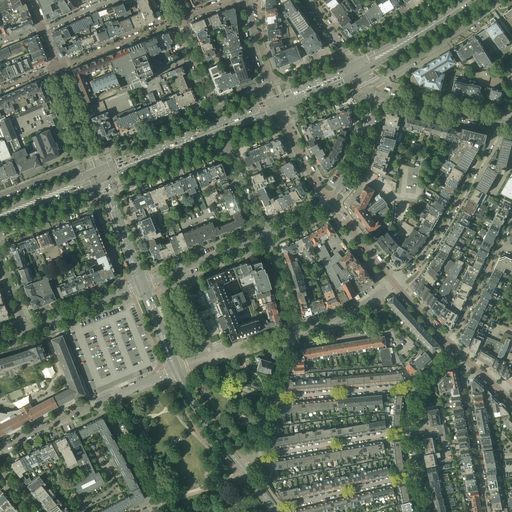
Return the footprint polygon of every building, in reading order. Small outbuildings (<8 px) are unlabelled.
[(2,0),(0,3),(0,17),(25,3),(24,3),(24,1),(23,0),(11,0),(5,3),(2,0)] [(39,0),(38,1),(41,9),(54,0),(55,0),(57,2),(59,0),(39,0)] [(42,12),(46,22),(53,18),(51,12),(60,8),(57,2),(55,0),(54,0),(41,9),(42,12)] [(64,14),(71,10),(63,0),(59,0),(57,2),(60,8),(63,12),(64,14)] [(63,0),(71,10),(78,7),(73,0),(63,0)] [(136,0),(140,11),(141,13),(142,12),(151,9),(147,0),(136,0)] [(266,0),(266,10),(274,8),(274,5),(276,5),(276,4),(279,3),(278,0),(266,0)] [(281,4),(279,5),(280,7),(282,12),(285,10),(288,9),(296,3),(295,3),(293,0),(286,0),(283,2),(285,5),(283,7),(281,4)] [(332,0),(327,4),(328,6),(328,7),(328,8),(328,9),(329,9),(329,10),(330,10),(331,10),(339,4),(337,1),(338,0),(332,0)] [(351,0),(344,0),(339,4),(331,10),(330,12),(337,21),(338,20),(339,21),(351,12),(354,9),(356,12),(362,7),(363,8),(365,7),(361,0),(354,0),(353,2),(351,0)] [(389,13),(391,12),(392,12),(393,12),(394,11),(394,10),(395,9),(390,0),(388,0),(388,1),(387,0),(379,0),(376,2),(385,16),(386,17),(388,15),(389,14),(389,13)] [(390,0),(395,9),(396,9),(397,10),(400,8),(399,7),(402,5),(399,0),(390,0)] [(131,1),(123,3),(125,9),(129,8),(133,6),(131,1)] [(384,17),(384,16),(385,16),(376,2),(372,5),(373,6),(369,9),(368,7),(364,10),(372,23),(380,18),(380,19),(381,19),(382,19),(383,19),(384,18),(384,17)] [(0,26),(16,17),(28,11),(28,9),(27,9),(27,7),(25,3),(0,17),(0,26)] [(116,5),(112,7),(114,12),(116,15),(117,18),(117,19),(126,16),(127,17),(122,19),(122,20),(118,22),(123,32),(133,28),(126,12),(125,9),(123,3),(119,5),(116,5)] [(285,10),(282,12),(286,18),(289,16),(295,12),(300,9),(296,3),(288,9),(290,12),(287,14),(285,10)] [(112,7),(105,9),(109,19),(110,20),(116,35),(123,32),(118,22),(117,19),(117,18),(116,15),(114,12),(112,7)] [(511,7),(506,13),(506,12),(504,14),(503,15),(511,26),(511,7)] [(51,12),(53,18),(64,14),(63,12),(60,8),(51,12)] [(129,8),(125,9),(126,12),(133,28),(146,24),(141,13),(140,11),(137,12),(138,13),(130,17),(129,14),(131,14),(130,12),(129,8)] [(225,16),(223,17),(224,20),(225,20),(227,26),(231,25),(236,23),(236,21),(237,21),(237,20),(237,19),(237,18),(236,18),(236,17),(235,17),(235,12),(235,9),(233,8),(224,11),(224,12),(225,16)] [(266,10),(267,17),(278,15),(279,15),(277,8),(274,8),(266,10)] [(105,9),(98,11),(101,18),(103,23),(106,22),(109,20),(108,19),(109,19),(105,9)] [(142,12),(141,13),(146,24),(153,21),(153,20),(154,20),(154,19),(154,18),(154,17),(151,9),(142,12)] [(289,16),(286,18),(287,19),(291,26),(297,36),(301,33),(311,25),(302,12),(300,10),(300,9),(295,12),(289,16)] [(2,30),(6,28),(29,18),(31,17),(29,13),(28,12),(29,12),(28,11),(16,17),(0,26),(2,30)] [(98,11),(89,15),(93,23),(94,26),(95,28),(96,31),(100,41),(109,38),(105,29),(104,25),(103,23),(101,18),(98,11)] [(224,11),(215,14),(220,27),(220,28),(224,27),(227,26),(225,20),(224,20),(223,17),(225,16),(224,12),(224,11)] [(340,23),(343,27),(351,21),(354,18),(352,16),(353,15),(351,12),(339,21),(340,23)] [(215,14),(209,17),(212,25),(213,29),(216,28),(217,29),(220,27),(215,14)] [(354,18),(356,22),(360,29),(361,29),(362,29),(363,29),(363,28),(364,28),(367,26),(367,27),(369,27),(371,26),(372,24),(366,14),(361,17),(362,18),(356,21),(355,18),(354,18)] [(83,18),(66,26),(70,35),(76,32),(77,35),(79,38),(79,39),(83,48),(86,46),(86,47),(90,45),(94,43),(94,44),(94,43),(91,35),(89,30),(95,28),(94,26),(93,23),(89,15),(86,17),(83,18)] [(267,17),(266,18),(266,20),(267,21),(267,24),(277,22),(279,22),(280,22),(281,21),(282,20),(281,18),(280,18),(279,18),(278,15),(267,17)] [(195,32),(208,27),(212,25),(209,17),(192,23),(193,25),(191,26),(193,30),(195,30),(195,32)] [(9,35),(33,25),(31,19),(30,19),(29,18),(6,28),(9,35)] [(106,22),(103,23),(104,25),(105,29),(109,38),(116,35),(110,20),(109,19),(108,19),(109,20),(106,22)] [(277,22),(267,24),(268,30),(281,28),(291,26),(287,19),(282,22),(282,25),(280,25),(279,22),(277,22)] [(496,20),(495,21),(494,19),(493,19),(490,21),(490,22),(491,23),(492,24),(485,28),(486,29),(476,35),(461,45),(458,47),(456,47),(455,50),(457,50),(458,53),(454,55),(456,57),(455,58),(459,65),(457,66),(459,68),(469,69),(469,66),(460,65),(467,60),(465,57),(472,53),(480,66),(484,63),(487,66),(493,62),(480,41),(490,35),(499,49),(510,41),(496,20)] [(353,24),(351,21),(343,27),(350,36),(352,36),(354,35),(354,33),(360,29),(356,22),(353,24)] [(226,31),(222,33),(223,36),(224,35),(236,30),(236,27),(237,27),(238,26),(238,25),(237,24),(237,23),(236,23),(231,25),(227,26),(224,27),(226,31)] [(301,33),(297,36),(299,39),(300,42),(302,41),(305,39),(315,31),(311,25),(301,33)] [(60,34),(52,37),(56,47),(61,44),(64,43),(67,42),(72,40),(71,37),(70,35),(66,26),(65,26),(62,28),(61,28),(63,33),(65,37),(62,38),(60,34)] [(268,31),(267,32),(268,34),(269,38),(268,39),(269,40),(270,41),(282,39),(297,36),(291,26),(281,28),(268,30),(268,31)] [(208,27),(195,32),(195,33),(196,34),(195,34),(195,35),(195,36),(196,38),(197,39),(198,39),(209,34),(210,34),(208,30),(208,31),(207,29),(209,28),(208,27)] [(51,34),(51,35),(52,36),(52,37),(60,34),(63,33),(61,28),(53,32),(52,32),(52,33),(51,33),(51,34)] [(95,28),(89,30),(91,35),(94,43),(100,41),(96,31),(95,28)] [(236,30),(224,35),(225,39),(224,39),(225,42),(238,37),(237,35),(238,35),(238,33),(239,33),(238,31),(236,30)] [(305,39),(302,41),(304,46),(303,46),(307,53),(309,53),(309,54),(311,55),(314,53),(315,52),(315,51),(321,48),(322,49),(324,48),(324,46),(326,46),(323,41),(322,41),(318,35),(317,36),(315,31),(305,39)] [(161,34),(168,51),(169,51),(168,49),(174,47),(172,42),(168,32),(161,34)] [(37,34),(23,40),(25,44),(26,44),(39,39),(38,35),(37,34)] [(155,37),(162,54),(163,56),(164,58),(168,56),(170,55),(168,51),(161,34),(155,37)] [(200,45),(212,40),(211,37),(210,37),(209,34),(198,39),(199,40),(198,41),(198,42),(197,42),(199,45),(200,45)] [(77,35),(71,37),(72,40),(74,43),(77,50),(82,48),(83,48),(79,39),(79,38),(77,35)] [(274,42),(270,43),(272,49),(271,49),(272,55),(273,55),(277,64),(277,66),(280,67),(281,66),(290,62),(290,63),(295,61),(298,60),(297,60),(302,58),(297,45),(290,48),(289,45),(284,47),(283,41),(284,41),(284,42),(289,41),(289,42),(299,39),(297,36),(282,39),(282,40),(278,41),(277,41),(275,41),(274,42)] [(142,41),(148,56),(156,53),(159,58),(163,56),(162,54),(155,37),(142,41)] [(226,49),(239,44),(239,42),(240,40),(239,38),(238,37),(225,42),(228,48),(226,48),(226,49)] [(26,44),(25,44),(26,49),(27,50),(29,49),(30,49),(41,44),(39,39),(26,44)] [(67,42),(64,43),(65,46),(66,47),(68,54),(76,51),(76,50),(77,50),(74,43),(72,40),(67,42)] [(202,52),(203,52),(214,47),(215,47),(214,43),(213,44),(212,40),(200,45),(201,47),(200,47),(200,48),(201,51),(202,52)] [(115,52),(107,55),(117,78),(125,75),(128,84),(116,89),(118,95),(148,83),(147,80),(155,77),(148,56),(142,41),(127,48),(127,47),(115,52)] [(15,44),(8,47),(11,56),(11,57),(12,59),(16,58),(20,56),(24,55),(23,52),(19,42),(15,44)] [(31,52),(28,53),(29,55),(29,56),(32,55),(43,50),(41,44),(30,49),(29,49),(30,51),(30,50),(31,52)] [(61,44),(56,47),(59,55),(62,56),(68,54),(66,47),(65,46),(62,47),(61,44)] [(226,59),(229,58),(240,54),(239,52),(241,51),(241,49),(242,48),(241,46),(239,45),(239,44),(226,49),(226,50),(227,54),(225,55),(226,57),(225,57),(226,59)] [(8,47),(0,50),(0,60),(1,64),(2,64),(4,63),(9,61),(12,59),(11,57),(11,56),(8,47)] [(204,58),(205,58),(211,56),(217,53),(216,50),(215,50),(214,47),(203,52),(204,53),(203,53),(203,54),(203,55),(204,58)] [(32,55),(29,56),(29,58),(31,62),(34,61),(38,59),(45,56),(43,50),(32,55)] [(457,63),(449,51),(429,63),(429,64),(424,67),(423,67),(413,73),(414,74),(413,74),(412,76),(411,77),(411,79),(411,80),(412,81),(413,82),(414,83),(415,84),(417,84),(418,84),(420,83),(420,84),(425,81),(426,82),(425,85),(440,89),(444,73),(440,73),(457,63)] [(166,64),(179,59),(178,57),(179,56),(178,54),(177,54),(177,53),(170,55),(168,56),(170,60),(166,62),(166,64)] [(240,54),(229,58),(234,70),(240,83),(245,81),(246,83),(250,81),(249,80),(250,79),(248,73),(247,73),(241,53),(240,54)] [(20,56),(16,58),(17,60),(22,73),(23,72),(33,68),(31,62),(29,58),(29,56),(29,55),(26,56),(27,59),(22,61),(20,56)] [(101,95),(109,92),(114,90),(112,85),(115,84),(118,82),(117,78),(107,55),(96,60),(72,69),(85,102),(94,99),(94,98),(95,98),(93,94),(92,95),(91,93),(99,90),(101,95)] [(45,56),(38,59),(40,66),(45,63),(45,62),(46,61),(47,60),(46,59),(45,56)] [(12,59),(9,61),(11,65),(16,76),(22,73),(17,60),(16,58),(12,59)] [(34,61),(31,62),(33,68),(40,66),(38,59),(34,61)] [(9,61),(4,63),(6,67),(10,78),(16,76),(11,65),(9,61)] [(1,64),(0,64),(0,68),(5,80),(10,78),(6,67),(3,68),(2,64),(1,64)] [(183,70),(182,66),(165,73),(167,77),(176,74),(176,76),(182,74),(185,73),(184,72),(185,72),(184,69),(183,70)] [(231,87),(225,72),(222,74),(220,69),(218,70),(216,67),(210,69),(212,74),(212,75),(213,78),(214,78),(218,89),(218,90),(218,92),(220,92),(221,92),(221,93),(223,93),(227,92),(228,90),(230,89),(230,87),(231,87)] [(225,71),(225,72),(231,87),(235,85),(237,86),(239,85),(239,84),(240,83),(234,70),(229,72),(229,70),(225,71)] [(189,104),(191,103),(191,104),(192,104),(193,104),(194,104),(194,103),(195,103),(195,102),(194,102),(196,101),(197,98),(196,96),(194,96),(191,88),(188,89),(182,74),(176,76),(174,77),(179,91),(185,105),(185,106),(186,106),(186,107),(187,107),(188,107),(188,106),(189,106),(189,105),(189,104)] [(463,80),(462,80),(459,92),(466,94),(469,84),(465,83),(466,78),(463,78),(463,80)] [(453,90),(459,92),(462,80),(463,80),(460,79),(460,80),(456,79),(455,81),(453,90)] [(39,80),(30,84),(34,93),(35,94),(37,98),(48,94),(43,81),(42,81),(40,80),(39,80)] [(466,94),(474,96),(475,98),(476,98),(478,97),(479,97),(481,97),(482,94),(480,92),(481,86),(475,85),(475,81),(470,80),(469,84),(466,94)] [(30,84),(24,87),(28,97),(31,103),(34,101),(35,101),(37,98),(35,94),(34,93),(30,84)] [(24,87),(17,90),(24,106),(28,104),(31,103),(28,97),(24,87)] [(492,88),(489,98),(495,100),(495,101),(501,103),(504,91),(492,88)] [(17,90),(11,93),(17,109),(20,108),(24,106),(17,90)] [(185,105),(179,91),(171,95),(177,108),(181,107),(182,109),(185,108),(184,106),(185,105)] [(11,93),(4,96),(11,112),(12,115),(19,112),(17,109),(11,93)] [(147,95),(150,102),(145,104),(152,119),(154,120),(156,119),(156,117),(161,115),(156,101),(152,93),(147,95)] [(37,98),(35,101),(37,106),(42,104),(46,102),(50,100),(48,94),(37,98)] [(177,108),(171,95),(165,97),(165,98),(170,111),(171,111),(172,113),(174,112),(175,110),(174,109),(177,108)] [(4,96),(0,97),(0,104),(4,114),(7,113),(11,112),(4,96)] [(170,111),(165,98),(156,101),(161,115),(164,114),(164,115),(170,113),(170,111)] [(140,105),(134,108),(141,123),(142,124),(145,123),(145,121),(152,119),(145,104),(145,102),(143,103),(144,106),(145,106),(145,107),(141,108),(140,105)] [(33,108),(28,110),(30,113),(34,111),(39,109),(43,107),(42,104),(37,106),(33,108)] [(337,114),(337,115),(343,127),(347,125),(348,126),(350,127),(350,126),(351,125),(353,119),(352,118),(351,118),(352,111),(353,110),(352,109),(351,108),(350,109),(350,107),(349,107),(349,106),(344,108),(345,109),(341,111),(340,110),(336,111),(338,114),(337,114)] [(129,128),(130,128),(131,128),(133,128),(134,127),(134,126),(141,123),(134,108),(134,107),(123,112),(129,128)] [(48,120),(47,120),(47,122),(49,121),(49,122),(51,122),(52,125),(57,123),(55,117),(57,116),(55,112),(47,116),(48,120)] [(107,112),(96,116),(91,118),(94,124),(98,134),(100,139),(106,137),(107,139),(110,137),(109,136),(116,133),(114,128),(110,129),(109,126),(111,125),(109,122),(107,121),(105,122),(104,119),(109,117),(107,112)] [(116,115),(112,116),(116,128),(119,127),(120,130),(121,131),(125,130),(126,130),(129,129),(129,128),(123,112),(116,114),(116,115)] [(387,117),(386,122),(397,125),(400,115),(399,115),(399,114),(396,113),(395,114),(388,112),(387,113),(386,112),(385,117),(387,117)] [(412,131),(412,130),(415,119),(412,118),(412,117),(411,117),(411,116),(410,115),(408,114),(407,114),(404,114),(403,125),(405,125),(404,129),(412,131)] [(344,129),(343,127),(337,115),(332,117),(331,116),(328,117),(329,119),(333,130),(334,130),(337,128),(338,130),(340,129),(342,133),(341,134),(347,135),(348,130),(344,129)] [(6,119),(0,121),(0,124),(7,142),(12,153),(23,148),(10,118),(9,118),(6,119)] [(318,120),(319,121),(319,123),(324,133),(329,131),(329,133),(332,132),(331,130),(333,130),(329,119),(327,119),(326,118),(323,119),(322,118),(318,120)] [(418,132),(421,120),(415,119),(412,130),(418,132)] [(427,122),(421,120),(418,132),(424,133),(427,122)] [(400,126),(397,125),(386,122),(385,125),(384,126),(383,128),(384,129),(385,129),(398,132),(398,129),(399,129),(400,126)] [(425,133),(431,135),(431,133),(433,124),(427,122),(424,133),(424,136),(425,136),(425,133)] [(310,127),(316,140),(322,137),(321,136),(325,134),(324,133),(319,123),(314,125),(314,124),(313,124),(312,123),(312,124),(311,124),(310,124),(310,125),(309,126),(310,127)] [(442,126),(433,124),(431,133),(440,136),(442,126)] [(315,140),(316,140),(310,127),(308,128),(306,125),(302,127),(304,130),(303,131),(304,133),(305,133),(306,135),(305,135),(307,140),(309,140),(313,147),(316,145),(315,141),(315,140)] [(442,126),(440,136),(444,136),(443,138),(446,139),(449,127),(442,126)] [(456,129),(449,127),(446,139),(453,140),(456,129)] [(23,148),(12,153),(12,154),(14,159),(18,169),(20,172),(33,167),(34,168),(41,165),(41,164),(59,156),(57,149),(58,148),(58,147),(56,142),(56,143),(56,142),(54,143),(49,129),(32,136),(34,142),(31,143),(34,148),(36,147),(37,148),(30,150),(31,152),(27,154),(24,147),(23,148)] [(402,134),(398,132),(385,129),(384,132),(383,131),(382,135),(383,136),(396,139),(397,139),(401,140),(402,134)] [(448,160),(466,171),(478,149),(482,141),(484,134),(462,129),(462,131),(460,140),(456,139),(455,141),(453,140),(448,160)] [(460,140),(462,131),(456,129),(453,140),(455,141),(456,139),(460,140)] [(346,137),(347,135),(341,134),(341,135),(340,135),(337,143),(334,142),(332,146),(334,148),(340,151),(341,151),(342,151),(343,148),(343,147),(342,146),(344,141),(345,141),(346,141),(347,140),(347,139),(347,138),(347,137),(346,137)] [(280,160),(279,157),(282,156),(283,157),(287,155),(288,154),(282,143),(283,143),(283,142),(284,142),(284,141),(283,140),(282,139),(281,139),(280,139),(280,138),(278,136),(274,138),(274,140),(272,141),(271,142),(277,157),(277,158),(278,161),(280,160)] [(397,139),(396,139),(383,136),(382,138),(381,139),(381,141),(381,142),(381,143),(394,146),(395,146),(396,143),(397,139)] [(496,165),(506,168),(510,153),(511,153),(511,140),(503,138),(502,142),(496,165)] [(0,158),(1,162),(7,177),(10,176),(10,177),(16,175),(15,174),(17,173),(16,170),(18,169),(14,159),(12,154),(12,153),(7,142),(6,142),(5,140),(4,141),(4,140),(2,141),(1,140),(1,139),(0,139),(0,158)] [(315,152),(317,156),(326,152),(324,149),(322,150),(316,140),(315,140),(317,144),(316,145),(313,147),(313,148),(313,150),(314,152),(315,153),(315,152)] [(275,162),(273,159),(277,157),(271,142),(271,143),(270,142),(269,141),(267,142),(267,144),(264,145),(271,163),(275,162)] [(379,149),(392,153),(393,150),(394,150),(395,146),(394,146),(381,143),(380,145),(379,146),(378,148),(379,149)] [(257,146),(264,162),(267,161),(269,164),(271,163),(264,145),(262,146),(260,145),(257,146)] [(262,167),(260,164),(264,162),(257,146),(254,147),(254,149),(251,150),(257,165),(259,168),(262,167)] [(340,151),(334,148),(332,153),(331,155),(330,156),(331,159),(330,161),(334,164),(337,159),(338,160),(340,156),(339,155),(340,151)] [(251,150),(250,149),(247,150),(247,151),(247,152),(244,153),(243,155),(244,157),(245,157),(246,157),(249,166),(248,167),(249,170),(250,170),(255,168),(254,166),(257,165),(251,150)] [(392,153),(379,149),(378,150),(377,153),(377,154),(378,154),(377,155),(390,160),(393,161),(393,160),(390,159),(392,153)] [(321,162),(322,164),(326,161),(328,160),(327,159),(325,156),(327,155),(326,152),(317,156),(319,159),(318,160),(320,163),(321,162)] [(388,166),(390,160),(377,155),(375,156),(374,159),(375,160),(375,161),(387,167),(390,168),(390,167),(388,166)] [(331,168),(334,164),(330,161),(331,159),(330,156),(329,157),(327,159),(328,160),(326,161),(322,164),(321,164),(321,165),(322,167),(324,168),(327,172),(328,172),(330,171),(330,169),(332,168),(331,168)] [(466,171),(448,160),(446,159),(442,158),(439,164),(442,166),(441,169),(450,175),(449,177),(459,183),(461,180),(466,171)] [(278,169),(281,168),(283,173),(295,167),(294,167),(295,167),(295,166),(294,164),(293,163),(293,164),(291,161),(287,163),(281,166),(277,168),(278,169)] [(372,165),(373,166),(372,168),(372,169),(386,176),(388,172),(387,171),(386,170),(387,167),(375,161),(373,162),(372,165)] [(0,179),(4,178),(4,180),(6,181),(7,180),(8,178),(7,177),(1,162),(0,162),(0,179)] [(476,188),(484,193),(486,194),(499,171),(505,173),(506,168),(496,165),(495,165),(496,164),(494,163),(494,164),(491,162),(490,164),(476,188)] [(221,163),(214,165),(219,178),(221,183),(225,181),(224,178),(227,177),(221,163)] [(219,178),(214,165),(213,164),(212,164),(211,165),(210,165),(210,166),(209,166),(209,167),(208,168),(213,182),(214,184),(216,183),(215,181),(216,180),(216,179),(219,178)] [(197,176),(199,182),(196,183),(198,188),(209,184),(213,182),(208,168),(207,167),(205,167),(203,167),(203,169),(203,170),(198,172),(197,171),(196,173),(197,174),(198,176),(197,176)] [(295,167),(283,173),(281,175),(284,174),(287,179),(298,173),(299,172),(298,170),(296,170),(295,167)] [(255,182),(255,183),(268,178),(267,175),(272,173),(270,169),(253,176),(254,179),(253,179),(252,180),(253,182),(254,183),(255,182)] [(191,172),(188,173),(188,175),(188,176),(186,177),(194,196),(196,195),(194,192),(196,191),(195,189),(198,188),(196,183),(192,174),(192,173),(191,172)] [(506,195),(511,198),(511,173),(501,192),(506,195)] [(273,176),(268,178),(255,183),(257,186),(255,187),(256,189),(258,189),(258,190),(264,187),(269,185),(267,182),(270,181),(274,180),(273,176)] [(448,183),(456,188),(459,183),(449,177),(448,176),(445,182),(446,182),(448,183)] [(179,179),(185,193),(188,192),(189,194),(190,194),(192,197),(194,196),(186,177),(183,178),(183,177),(182,177),(181,177),(180,177),(179,178),(179,179)] [(293,183),(293,184),(301,198),(306,195),(305,194),(309,192),(306,186),(307,185),(304,181),(303,182),(301,178),(297,180),(299,184),(296,186),(294,182),(293,183)] [(185,193),(179,179),(174,181),(174,180),(173,180),(170,181),(169,182),(170,183),(175,197),(180,195),(179,193),(183,192),(184,193),(185,193)] [(416,193),(416,181),(407,181),(406,193),(416,193)] [(163,186),(169,200),(172,198),(173,200),(176,199),(175,197),(170,183),(167,184),(167,183),(166,183),(164,183),(163,185),(163,186)] [(453,194),(456,188),(448,183),(446,187),(442,185),(441,187),(444,189),(453,194)] [(166,203),(165,201),(169,200),(163,186),(162,185),(161,184),(159,185),(158,186),(159,187),(156,188),(163,207),(164,207),(166,207),(165,204),(166,203)] [(292,184),(293,187),(288,189),(295,201),(296,202),(299,201),(299,199),(301,198),(293,184),(292,184)] [(234,193),(232,193),(231,189),(231,188),(229,187),(228,188),(227,189),(226,185),(223,187),(222,187),(224,192),(215,196),(216,198),(220,196),(221,197),(224,196),(225,201),(235,197),(234,197),(235,196),(234,193)] [(377,201),(373,204),(371,201),(374,194),(373,193),(375,190),(366,185),(359,198),(358,197),(357,197),(356,197),(356,198),(355,198),(355,199),(355,200),(355,201),(356,202),(350,206),(370,233),(382,224),(379,221),(382,219),(377,212),(388,204),(380,193),(374,197),(377,201)] [(262,199),(265,206),(269,204),(270,202),(269,200),(271,199),(269,195),(264,187),(258,190),(261,195),(260,195),(259,197),(260,199),(262,200),(262,199)] [(293,203),(293,202),(295,201),(288,189),(287,187),(286,187),(287,190),(283,193),(289,205),(290,205),(293,204),(293,203)] [(444,189),(441,187),(439,190),(443,192),(441,196),(449,201),(453,194),(444,189)] [(149,191),(155,205),(158,204),(159,206),(161,205),(161,207),(163,207),(156,188),(154,189),(153,188),(152,188),(150,189),(149,190),(149,191)] [(484,193),(476,188),(470,199),(482,205),(487,195),(486,194),(484,193)] [(287,206),(289,205),(283,193),(283,192),(281,190),(280,191),(282,193),(277,196),(283,208),(284,208),(287,207),(287,206)] [(142,194),(148,208),(152,207),(152,208),(156,207),(155,205),(149,191),(147,192),(146,191),(145,191),(144,191),(143,191),(143,192),(142,192),(143,194),(142,194)] [(148,209),(148,208),(142,194),(140,193),(138,194),(136,196),(132,198),(131,198),(131,197),(130,197),(129,198),(129,199),(129,200),(129,201),(130,201),(132,205),(131,207),(133,211),(134,211),(135,214),(137,213),(137,214),(139,214),(145,212),(143,207),(146,206),(147,210),(148,209)] [(449,201),(441,196),(437,193),(435,196),(438,198),(437,201),(446,206),(449,201)] [(273,204),(277,211),(279,210),(280,210),(283,209),(283,208),(277,196),(272,198),(269,194),(269,195),(271,199),(273,204)] [(504,198),(499,196),(498,198),(499,199),(511,205),(511,204),(511,198),(506,195),(504,198)] [(224,209),(237,204),(237,203),(238,202),(237,200),(235,199),(235,197),(225,201),(218,204),(218,206),(221,205),(222,206),(223,206),(224,209)] [(488,209),(487,208),(482,205),(470,199),(463,210),(475,216),(481,220),(488,209)] [(496,204),(509,210),(511,205),(499,199),(496,204)] [(437,201),(435,203),(432,202),(430,205),(443,212),(444,209),(446,206),(437,201)] [(491,209),(497,212),(506,217),(509,210),(496,204),(494,203),(491,209)] [(240,206),(238,206),(237,204),(224,209),(220,210),(221,212),(222,212),(224,211),(225,214),(226,214),(227,216),(232,213),(240,210),(241,208),(240,206)] [(277,211),(273,204),(270,205),(269,204),(265,206),(267,210),(266,210),(266,211),(267,214),(268,214),(273,212),(273,213),(274,213),(276,212),(277,211)] [(429,204),(427,207),(430,209),(428,212),(439,218),(443,212),(430,205),(429,204)] [(240,210),(232,213),(235,220),(228,222),(231,229),(241,226),(240,224),(245,223),(240,210)] [(475,216),(463,210),(460,216),(472,222),(475,216)] [(436,224),(439,218),(428,212),(427,214),(424,213),(422,216),(436,224)] [(494,217),(503,222),(506,217),(497,212),(496,215),(495,215),(494,217)] [(87,216),(80,218),(83,226),(85,225),(85,226),(86,226),(87,230),(96,226),(93,220),(94,219),(92,214),(90,214),(89,213),(87,214),(87,216)] [(141,228),(153,223),(152,222),(156,221),(154,217),(151,219),(150,216),(138,221),(139,221),(138,223),(138,225),(140,225),(141,228)] [(432,230),(436,224),(422,216),(420,219),(423,221),(421,224),(432,230)] [(472,222),(460,216),(457,221),(468,228),(472,222)] [(71,222),(70,222),(74,232),(81,229),(81,227),(83,226),(80,218),(79,217),(77,218),(77,220),(74,221),(73,220),(71,221),(71,222)] [(486,220),(501,227),(503,222),(494,217),(493,221),(491,220),(491,219),(487,217),(486,220)] [(498,233),(501,227),(486,220),(485,222),(488,224),(487,227),(489,228),(498,233)] [(65,224),(61,226),(68,243),(68,246),(70,245),(68,240),(67,239),(71,238),(71,239),(76,237),(74,232),(70,222),(68,221),(65,221),(65,224)] [(197,227),(202,241),(217,235),(214,227),(212,221),(197,227)] [(314,244),(315,246),(323,262),(327,270),(333,266),(341,259),(343,257),(338,252),(331,258),(331,257),(324,243),(326,242),(325,240),(330,237),(336,232),(332,226),(333,225),(331,221),(329,222),(328,221),(324,224),(325,225),(324,226),(315,231),(311,233),(312,233),(309,235),(314,244)] [(457,221),(454,227),(472,237),(476,232),(475,231),(468,228),(457,221)] [(217,226),(214,227),(217,235),(231,229),(228,222),(217,227),(217,226)] [(154,225),(153,223),(141,228),(141,229),(140,229),(140,230),(141,230),(141,231),(142,231),(142,232),(143,232),(144,234),(155,230),(154,229),(157,227),(158,228),(160,227),(160,226),(158,227),(157,224),(154,225)] [(432,230),(421,224),(420,226),(417,225),(415,228),(429,236),(432,230)] [(62,246),(60,247),(60,245),(59,245),(58,243),(62,242),(63,245),(68,243),(61,226),(59,225),(57,226),(56,228),(51,230),(57,244),(58,248),(61,254),(64,253),(62,246)] [(85,238),(86,238),(98,232),(97,230),(98,229),(97,227),(96,226),(87,230),(83,231),(85,235),(84,235),(81,236),(82,239),(85,238)] [(192,245),(202,241),(197,227),(183,233),(184,233),(182,234),(187,246),(188,246),(188,247),(188,246),(192,245)] [(471,239),(472,237),(454,227),(450,232),(467,242),(469,243),(471,239)] [(421,245),(423,246),(429,236),(415,228),(414,228),(409,237),(407,237),(401,247),(415,254),(416,255),(421,245)] [(481,231),(495,238),(497,234),(498,233),(489,228),(487,232),(485,231),(486,230),(482,228),(481,231)] [(145,238),(146,241),(158,236),(161,235),(159,230),(155,231),(155,230),(144,234),(143,236),(144,238),(145,238)] [(43,233),(39,235),(38,234),(36,235),(35,236),(35,237),(40,250),(41,252),(54,247),(48,231),(47,232),(46,232),(45,232),(44,232),(44,233),(43,233)] [(481,238),(484,239),(493,243),(494,241),(494,240),(495,238),(481,231),(480,233),(483,234),(481,238)] [(85,246),(96,242),(101,240),(98,232),(86,238),(87,242),(84,243),(84,245),(85,246)] [(184,233),(183,233),(182,233),(181,232),(175,234),(176,235),(181,249),(187,247),(188,247),(188,246),(187,246),(182,234),(184,233)] [(383,234),(379,237),(380,239),(375,242),(386,256),(399,245),(388,232),(384,235),(383,234)] [(450,232),(447,237),(456,242),(457,240),(464,244),(465,243),(466,244),(467,242),(450,232)] [(33,235),(30,236),(30,238),(28,239),(27,239),(27,240),(26,240),(24,241),(26,246),(28,253),(30,252),(31,254),(36,252),(40,250),(35,237),(33,235)] [(169,238),(171,242),(175,252),(176,253),(179,252),(179,250),(181,249),(176,235),(169,238)] [(305,237),(302,238),(312,256),(315,254),(311,245),(314,244),(309,235),(308,235),(307,235),(306,235),(305,235),(305,236),(305,237)] [(149,247),(160,243),(158,236),(146,241),(149,247)] [(455,244),(456,242),(447,237),(445,242),(457,249),(464,252),(465,250),(466,248),(463,246),(462,248),(455,244)] [(296,241),(301,250),(304,249),(308,258),(312,256),(302,238),(300,239),(299,239),(298,239),(297,239),(297,240),(296,241)] [(476,241),(490,248),(492,245),(493,243),(484,239),(482,242),(480,242),(481,241),(477,239),(476,241)] [(24,247),(26,246),(24,241),(23,241),(22,240),(20,241),(20,242),(15,244),(14,244),(12,244),(11,246),(11,247),(10,248),(11,250),(12,250),(14,253),(21,251),(21,249),(24,248),(24,247)] [(101,240),(96,242),(85,246),(86,248),(89,246),(92,252),(104,247),(101,240)] [(490,249),(490,248),(476,241),(474,240),(473,243),(478,245),(479,245),(481,246),(479,249),(488,254),(490,249)] [(296,241),(295,241),(293,241),(292,242),(293,243),(290,244),(295,254),(301,251),(301,250),(296,241)] [(158,251),(161,257),(163,258),(166,257),(166,255),(175,252),(171,242),(166,244),(167,247),(158,251)] [(457,249),(445,242),(440,249),(449,254),(451,251),(454,254),(457,249)] [(160,243),(149,247),(149,248),(148,249),(149,252),(151,252),(153,258),(153,260),(155,261),(156,259),(161,257),(158,251),(159,250),(159,248),(161,247),(160,243)] [(290,244),(290,243),(288,243),(286,245),(286,246),(282,247),(282,248),(282,249),(282,251),(284,251),(285,254),(285,253),(289,252),(291,252),(293,255),(295,254),(290,244)] [(413,256),(415,254),(401,247),(400,246),(397,251),(395,250),(394,251),(395,251),(392,255),(392,256),(393,260),(392,260),(391,261),(392,262),(393,263),(393,264),(397,266),(399,267),(400,266),(400,265),(401,264),(402,265),(402,264),(404,263),(405,264),(405,263),(406,263),(409,258),(408,258),(409,258),(411,259),(413,256)] [(89,257),(92,256),(93,255),(94,259),(107,254),(107,253),(107,252),(106,250),(105,250),(104,247),(92,252),(91,253),(88,254),(89,257)] [(446,260),(449,254),(440,249),(437,255),(446,260)] [(458,261),(459,259),(464,252),(457,249),(454,254),(452,257),(456,260),(458,261)] [(469,249),(469,251),(478,255),(485,259),(488,254),(479,249),(477,253),(475,252),(476,251),(472,250),(469,249)] [(21,251),(14,253),(13,253),(16,260),(27,256),(25,253),(24,250),(21,251)] [(351,251),(343,257),(341,259),(333,266),(337,274),(343,270),(347,266),(352,262),(356,258),(351,251)] [(293,257),(293,255),(291,252),(289,252),(285,253),(289,263),(298,260),(299,260),(298,257),(294,259),(293,257)] [(107,254),(94,259),(93,259),(93,260),(97,259),(99,264),(103,262),(104,265),(102,265),(104,268),(104,270),(112,267),(112,266),(110,262),(110,261),(111,259),(110,257),(108,256),(107,254)] [(16,260),(17,262),(18,266),(20,265),(21,267),(25,265),(25,266),(32,264),(32,262),(29,263),(29,262),(31,261),(29,255),(27,256),(16,260)] [(437,255),(434,259),(441,267),(444,262),(446,260),(437,255)] [(469,264),(480,270),(485,259),(478,255),(475,261),(466,257),(464,262),(469,264)] [(500,259),(499,259),(494,268),(502,272),(505,266),(511,269),(511,258),(506,256),(506,257),(501,259),(500,259)] [(361,264),(356,258),(352,262),(347,266),(343,270),(347,275),(361,264)] [(442,267),(441,267),(434,259),(431,264),(438,273),(440,274),(442,272),(440,269),(442,267)] [(463,267),(462,266),(464,262),(459,259),(458,261),(456,260),(455,262),(450,259),(444,269),(448,273),(449,275),(456,278),(463,267)] [(289,263),(291,269),(300,266),(298,262),(298,260),(289,263)] [(255,291),(255,292),(257,299),(262,297),(271,295),(268,288),(270,287),(265,271),(263,265),(262,265),(260,261),(252,263),(252,262),(246,264),(246,262),(235,266),(235,265),(232,266),(232,267),(236,277),(237,280),(252,274),(256,290),(255,291)] [(361,264),(347,275),(350,282),(355,278),(357,276),(365,270),(365,269),(361,264)] [(431,264),(427,270),(436,279),(438,278),(436,275),(438,273),(431,264)] [(462,280),(473,286),(479,272),(480,270),(469,264),(468,267),(462,280)] [(100,283),(101,281),(96,268),(96,267),(93,269),(91,265),(88,266),(90,273),(95,284),(97,283),(99,284),(100,283)] [(20,273),(21,276),(32,273),(30,269),(29,270),(28,266),(19,270),(18,271),(19,273),(20,273)] [(302,273),(300,266),(291,269),(293,276),(302,273)] [(331,277),(335,287),(339,296),(342,302),(349,299),(337,274),(333,266),(327,270),(329,273),(331,277)] [(112,267),(104,270),(104,268),(98,271),(97,267),(96,268),(101,281),(104,280),(108,279),(109,278),(113,276),(114,277),(115,277),(116,275),(115,274),(115,273),(114,271),(114,270),(114,269),(114,268),(113,267),(112,267)] [(227,296),(222,283),(236,277),(232,267),(206,278),(209,285),(211,284),(218,303),(215,304),(219,314),(222,313),(230,331),(228,332),(231,340),(236,338),(236,337),(242,335),(260,329),(257,319),(256,317),(256,315),(255,314),(251,315),(253,320),(238,325),(233,312),(235,311),(232,306),(233,305),(231,301),(230,301),(228,295),(227,296)] [(503,272),(502,272),(494,268),(492,274),(500,277),(501,274),(503,275),(503,276),(508,278),(509,276),(506,274),(507,273),(504,272),(504,273),(503,272)] [(79,272),(80,275),(85,288),(90,286),(91,287),(95,285),(94,284),(95,284),(90,273),(86,275),(84,270),(79,272)] [(357,295),(351,283),(350,282),(347,275),(343,270),(337,274),(349,299),(357,295)] [(360,284),(362,282),(370,276),(365,270),(357,276),(355,278),(357,280),(360,284)] [(433,285),(436,279),(427,270),(424,275),(429,281),(432,284),(433,285)] [(79,290),(85,288),(80,275),(76,277),(74,272),(72,273),(79,290)] [(293,276),(295,282),(304,279),(302,275),(303,275),(303,272),(302,273),(293,276)] [(32,273),(21,276),(22,279),(21,280),(22,282),(23,282),(23,283),(33,280),(32,276),(33,276),(32,273)] [(73,279),(68,281),(73,293),(79,290),(72,273),(71,274),(73,279)] [(38,278),(24,284),(24,286),(29,299),(30,301),(31,303),(33,309),(41,305),(42,304),(43,305),(56,300),(56,299),(60,298),(56,289),(52,291),(48,281),(50,281),(49,279),(52,278),(50,274),(43,276),(43,277),(43,279),(39,280),(38,278)] [(498,281),(500,277),(492,274),(489,279),(504,286),(506,283),(501,281),(500,282),(498,281)] [(427,284),(428,282),(429,281),(424,275),(421,280),(427,284)] [(441,288),(439,291),(441,294),(442,294),(446,298),(449,300),(451,297),(448,296),(448,295),(451,288),(457,291),(462,280),(456,278),(449,275),(447,278),(446,281),(442,286),(441,288)] [(370,276),(362,282),(360,284),(365,290),(376,282),(370,276)] [(350,282),(351,283),(357,295),(365,290),(360,284),(357,280),(355,278),(350,282)] [(295,282),(297,287),(305,285),(305,283),(304,279),(295,282)] [(504,286),(489,279),(486,284),(497,290),(498,287),(500,288),(500,287),(503,288),(504,286)] [(455,295),(453,299),(452,301),(452,302),(455,303),(454,304),(462,309),(464,304),(466,300),(473,286),(462,280),(457,291),(455,295)] [(67,295),(73,293),(68,281),(62,283),(67,295)] [(427,285),(420,281),(415,289),(415,291),(419,295),(426,286),(427,285)] [(61,297),(67,295),(62,283),(56,286),(61,297)] [(342,302),(339,296),(336,297),(330,283),(322,286),(325,295),(322,296),(323,297),(323,299),(325,302),(327,308),(342,302)] [(497,290),(486,284),(484,290),(497,296),(500,298),(501,296),(500,295),(495,292),(497,290)] [(297,288),(298,293),(306,291),(307,291),(305,285),(297,287),(297,288)] [(426,286),(419,295),(419,297),(421,298),(422,298),(424,300),(430,292),(431,289),(429,288),(430,287),(429,286),(428,287),(426,286)] [(424,300),(428,304),(435,293),(436,291),(434,290),(435,288),(433,286),(431,289),(430,292),(424,300)] [(497,296),(484,290),(481,295),(489,299),(491,296),(493,296),(493,298),(495,299),(497,296)] [(4,304),(0,292),(0,320),(9,317),(5,304),(4,304)] [(428,304),(432,308),(438,298),(440,296),(437,294),(435,293),(428,304)] [(264,303),(274,300),(274,299),(275,299),(275,297),(273,296),(272,294),(271,295),(262,297),(262,299),(264,303)] [(440,296),(438,298),(432,308),(434,312),(441,301),(438,300),(440,297),(442,294),(441,294),(440,296)] [(434,312),(439,316),(449,300),(446,298),(442,294),(440,297),(438,300),(441,301),(434,312)] [(308,306),(305,295),(299,297),(302,308),(308,306)] [(489,299),(481,295),(478,301),(492,307),(495,308),(496,306),(490,304),(492,300),(489,299)] [(253,312),(248,296),(241,298),(245,314),(253,312)] [(391,307),(398,300),(394,296),(387,303),(391,307)] [(320,298),(316,300),(320,311),(323,310),(323,311),(324,311),(326,310),(327,309),(327,308),(325,302),(323,299),(320,300),(320,298)] [(266,310),(276,307),(276,306),(277,305),(276,303),(275,302),(274,300),(264,303),(263,303),(264,306),(266,310)] [(310,304),(310,305),(313,314),(314,314),(315,314),(317,314),(318,313),(318,312),(320,311),(316,300),(313,301),(313,303),(310,304)] [(395,311),(402,304),(398,300),(391,307),(395,311)] [(449,318),(455,322),(459,315),(447,309),(449,305),(453,307),(459,313),(462,309),(454,304),(449,300),(439,316),(445,323),(447,320),(448,321),(449,320),(448,319),(449,318)] [(478,301),(476,306),(484,310),(486,306),(488,307),(487,309),(490,311),(492,307),(478,301)] [(398,314),(405,308),(402,304),(395,311),(398,314)] [(310,305),(308,306),(302,308),(303,313),(302,313),(302,314),(302,317),(305,318),(306,317),(309,316),(313,314),(310,305)] [(447,309),(459,315),(459,313),(453,307),(449,305),(447,309)] [(484,315),(483,314),(484,310),(476,306),(473,312),(487,318),(488,316),(485,314),(484,315)] [(267,316),(268,316),(277,313),(278,313),(279,311),(278,309),(276,308),(276,307),(266,310),(267,316)] [(402,318),(409,312),(405,308),(398,314),(402,318)] [(405,322),(412,316),(409,312),(402,318),(405,322)] [(473,312),(471,317),(479,321),(480,321),(481,318),(483,318),(483,319),(486,320),(487,318),(473,312)] [(275,321),(276,325),(280,324),(279,319),(280,318),(280,315),(278,314),(277,313),(268,316),(269,318),(272,317),(273,321),(275,321)] [(257,319),(260,329),(260,330),(262,330),(263,331),(265,330),(266,329),(266,328),(264,324),(265,324),(264,320),(263,318),(260,319),(259,316),(256,317),(257,319)] [(416,319),(415,319),(412,316),(405,322),(408,325),(409,326),(416,319)] [(264,324),(266,328),(271,327),(272,327),(274,327),(275,326),(274,326),(276,325),(275,321),(273,321),(272,317),(269,318),(270,321),(266,322),(265,320),(264,320),(265,324),(264,324)] [(479,332),(483,323),(480,321),(479,321),(471,317),(466,326),(475,330),(476,331),(478,331),(479,332)] [(445,323),(450,329),(452,328),(455,322),(449,318),(448,319),(449,320),(448,321),(447,320),(445,323)] [(413,330),(420,324),(416,319),(409,326),(413,330)] [(416,335),(424,328),(420,324),(413,330),(412,331),(416,335)] [(462,339),(461,340),(465,343),(469,333),(473,335),(475,330),(466,326),(461,338),(462,338),(462,339)] [(420,339),(428,333),(424,328),(416,335),(420,339)] [(483,340),(484,336),(485,335),(479,332),(478,331),(476,331),(475,330),(473,335),(468,347),(476,355),(476,354),(479,348),(483,340)] [(493,367),(499,372),(503,362),(505,357),(506,354),(505,354),(509,343),(511,335),(504,332),(500,343),(503,344),(499,353),(498,354),(497,358),(493,367)] [(425,344),(432,337),(428,333),(420,339),(425,344)] [(469,333),(465,343),(468,347),(473,335),(469,333)] [(65,353),(68,351),(62,335),(51,339),(56,352),(63,349),(65,353)] [(478,356),(477,358),(483,361),(486,352),(485,351),(484,349),(484,347),(485,346),(486,344),(487,343),(489,342),(491,342),(493,343),(494,344),(495,346),(495,348),(495,350),(494,351),(499,353),(503,344),(500,343),(484,336),(483,340),(479,348),(476,354),(478,356)] [(429,348),(436,342),(432,337),(425,344),(428,347),(425,350),(426,352),(429,349),(429,348)] [(440,346),(440,345),(436,342),(429,348),(429,349),(433,353),(440,346)] [(0,358),(0,367),(12,365),(33,358),(34,362),(46,357),(41,343),(29,348),(30,349),(11,355),(0,358)] [(510,350),(509,352),(507,358),(505,357),(503,362),(499,372),(503,375),(511,355),(511,346),(510,350)] [(383,366),(393,365),(390,348),(387,348),(383,349),(381,349),(380,349),(380,350),(380,352),(381,357),(382,362),(383,364),(383,366)] [(78,376),(68,351),(65,353),(63,349),(56,352),(67,380),(78,376)] [(260,358),(259,357),(257,356),(256,357),(255,359),(256,360),(258,361),(259,360),(257,370),(271,374),(274,362),(275,360),(276,360),(279,351),(273,349),(271,358),(270,361),(260,358)] [(303,358),(305,358),(304,349),(299,350),(295,361),(303,361),(303,358)] [(425,352),(421,356),(427,362),(431,359),(425,352)] [(486,352),(483,361),(487,363),(487,364),(488,364),(492,355),(486,352)] [(492,355),(488,364),(493,367),(497,358),(498,354),(495,353),(494,356),(492,355)] [(511,355),(503,375),(508,379),(511,369),(511,365),(511,366),(511,365),(511,355)] [(423,366),(427,362),(421,356),(417,359),(423,366)] [(417,359),(413,363),(416,367),(419,370),(423,366),(417,359)] [(410,363),(406,367),(410,374),(415,369),(414,368),(410,363)] [(43,377),(55,375),(53,366),(41,369),(43,377)] [(455,370),(449,371),(450,373),(451,378),(453,378),(454,381),(451,381),(452,386),(459,385),(457,371),(455,370)] [(397,371),(397,372),(398,382),(405,381),(406,379),(402,371),(397,371)] [(450,373),(446,374),(443,377),(446,390),(453,389),(451,381),(454,381),(453,378),(451,378),(450,373)] [(78,376),(67,380),(70,387),(47,399),(52,409),(74,398),(75,399),(86,395),(78,376)] [(440,383),(438,383),(441,399),(444,398),(443,392),(446,391),(446,390),(443,377),(440,381),(440,383)] [(484,387),(479,382),(478,380),(476,378),(474,378),(473,378),(471,379),(471,381),(470,381),(471,382),(473,391),(476,391),(476,387),(478,389),(479,388),(481,390),(484,390),(484,389),(484,387)] [(294,391),(293,382),(293,380),(289,380),(287,388),(285,390),(287,391),(294,391)] [(37,390),(35,384),(24,389),(26,395),(37,390)] [(453,391),(454,395),(461,393),(459,385),(452,386),(453,389),(453,390),(453,391)] [(484,390),(485,396),(486,398),(486,399),(486,402),(487,405),(487,407),(490,407),(493,406),(492,396),(492,394),(491,393),(486,389),(484,389),(484,390)] [(501,416),(500,411),(498,401),(497,399),(497,398),(495,395),(492,396),(493,406),(495,417),(501,416)] [(0,427),(3,434),(31,420),(32,422),(40,418),(39,416),(52,409),(47,399),(32,407),(30,403),(27,404),(21,407),(19,409),(21,413),(11,418),(10,419),(0,423),(0,427)] [(505,406),(502,402),(500,402),(498,401),(500,411),(501,416),(502,415),(509,413),(509,411),(505,408),(505,406)] [(441,424),(439,416),(440,416),(438,408),(428,410),(429,418),(431,426),(441,424)] [(0,435),(3,434),(0,427),(0,423),(10,419),(11,418),(21,413),(19,409),(7,411),(7,413),(0,411),(0,435)] [(109,428),(106,424),(103,418),(101,417),(90,423),(94,430),(99,428),(101,432),(109,428)] [(86,426),(78,430),(82,438),(95,431),(94,430),(90,423),(85,425),(86,426)] [(113,439),(111,436),(110,434),(111,433),(109,428),(101,432),(100,433),(108,448),(116,443),(114,438),(113,439)] [(70,433),(65,435),(78,464),(84,476),(70,483),(81,496),(96,488),(106,483),(99,471),(95,473),(75,430),(70,433)] [(468,436),(467,431),(456,433),(457,434),(454,436),(454,439),(468,436)] [(60,449),(68,465),(70,469),(78,464),(65,435),(62,437),(58,438),(56,440),(52,442),(57,451),(60,449)] [(269,445),(268,447),(270,449),(279,447),(277,436),(272,437),(269,445)] [(436,453),(435,449),(433,437),(423,439),(426,454),(424,454),(427,466),(436,465),(434,453),(436,453)] [(403,446),(402,438),(393,440),(394,447),(403,446)] [(47,444),(45,445),(51,460),(54,458),(55,460),(58,458),(59,460),(60,460),(51,442),(46,444),(47,444)] [(118,467),(119,469),(123,476),(131,472),(129,467),(128,468),(125,463),(126,462),(124,458),(121,453),(120,453),(118,449),(119,448),(116,443),(108,448),(111,455),(113,457),(115,463),(117,465),(118,467)] [(51,460),(45,445),(39,448),(38,448),(46,466),(48,466),(47,464),(49,463),(48,461),(51,460)] [(34,451),(32,452),(38,466),(41,464),(42,466),(44,465),(45,467),(46,466),(38,448),(36,449),(36,450),(36,449),(35,449),(34,450),(34,451)] [(35,468),(38,466),(32,452),(30,453),(30,452),(29,452),(28,453),(28,454),(26,455),(35,472),(36,472),(35,470),(36,469),(35,468)] [(459,463),(460,463),(473,460),(472,454),(463,456),(463,460),(460,460),(460,461),(458,462),(459,463)] [(22,458),(20,459),(23,465),(27,472),(30,470),(30,472),(33,471),(34,473),(35,472),(26,455),(24,456),(22,457),(22,458)] [(13,467),(14,469),(23,465),(20,459),(20,458),(19,459),(18,458),(16,459),(16,460),(10,464),(11,464),(10,466),(12,467),(13,467)] [(268,472),(273,471),(273,470),(271,460),(265,461),(264,464),(266,465),(267,471),(268,472)] [(405,462),(396,464),(397,473),(405,471),(405,462)] [(428,474),(428,475),(437,473),(441,472),(440,470),(447,469),(447,468),(450,468),(449,464),(427,468),(428,472),(427,472),(428,474)] [(14,469),(17,472),(16,474),(18,476),(19,475),(24,481),(27,479),(24,476),(28,474),(27,472),(23,465),(14,469)] [(462,472),(462,475),(475,472),(474,466),(465,468),(465,472),(462,472)] [(139,487),(136,481),(135,482),(133,478),(134,477),(131,472),(123,476),(130,491),(131,491),(139,487)] [(463,477),(464,480),(466,480),(467,480),(476,478),(475,472),(462,475),(463,477)] [(32,491),(44,481),(40,476),(28,486),(32,491)] [(449,477),(430,481),(431,484),(430,484),(431,487),(444,484),(443,482),(450,481),(449,477)] [(500,479),(488,481),(490,488),(498,486),(497,481),(500,481),(501,481),(504,481),(503,478),(501,478),(500,479)] [(239,488),(245,483),(242,479),(235,484),(239,488)] [(36,496),(45,489),(43,486),(46,484),(44,481),(32,491),(36,496)] [(401,493),(410,491),(409,486),(408,482),(399,484),(400,489),(401,493)] [(431,490),(432,493),(453,488),(453,485),(444,486),(444,484),(431,487),(431,488),(430,488),(431,490)] [(464,491),(465,493),(478,490),(477,484),(467,486),(463,486),(464,491)] [(499,491),(498,486),(490,488),(491,495),(503,493),(502,491),(499,491)] [(144,497),(143,494),(139,487),(131,491),(134,495),(129,497),(133,505),(144,499),(144,497)] [(47,491),(45,489),(36,496),(40,501),(52,491),(50,488),(47,491)] [(433,499),(443,497),(442,494),(443,494),(443,495),(454,492),(453,488),(432,493),(433,496),(432,497),(433,499)] [(279,500),(281,501),(285,500),(283,491),(283,489),(277,491),(276,492),(280,498),(279,500)] [(54,494),(52,491),(40,501),(44,506),(53,498),(51,496),(54,494)] [(503,495),(503,493),(491,495),(492,502),(501,501),(500,495),(503,495)] [(123,509),(125,508),(127,506),(128,508),(133,505),(129,497),(129,496),(114,504),(118,511),(119,511),(124,510),(123,509)] [(7,497),(0,504),(0,511),(12,503),(7,497)] [(443,499),(443,497),(433,499),(434,502),(435,502),(435,505),(456,500),(455,497),(453,498),(453,497),(443,499)] [(53,498),(44,506),(43,506),(48,511),(60,501),(58,498),(55,501),(53,498)] [(435,505),(436,509),(436,511),(437,511),(446,509),(445,506),(446,506),(446,507),(455,505),(454,503),(456,503),(456,500),(435,505)] [(62,504),(60,501),(48,511),(56,511),(61,508),(59,506),(62,504)] [(413,507),(412,501),(403,503),(397,505),(398,510),(403,509),(413,507)] [(502,504),(501,501),(492,502),(493,507),(494,508),(494,510),(501,508),(505,508),(506,507),(505,504),(502,504)] [(10,511),(16,508),(12,503),(0,511),(10,511)]
